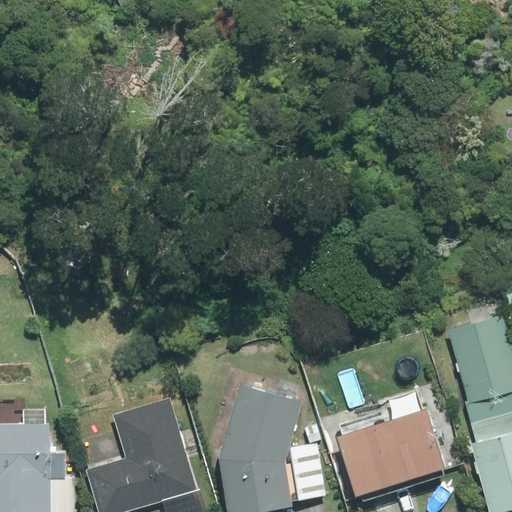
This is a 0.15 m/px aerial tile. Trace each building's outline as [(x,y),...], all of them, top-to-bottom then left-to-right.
[(511,304),(511,271),(502,274),(511,305),(511,304)] [(473,420),(511,409),(511,339),(504,311),(450,327),(470,400),(467,401),(473,420)] [(351,362),(347,346),(322,352),(326,368),(351,362)] [(299,446),(313,398),(249,380),(228,455),(237,511),(252,511),(302,503),(301,497),(329,492),(320,443),(299,446)] [(119,511),(201,489),(174,395),(117,412),(130,456),(90,467),(102,511),(119,511)] [(366,495),(457,467),(439,407),(348,435),(366,495)] [(511,409),(473,420),(478,440),(474,441),(494,511),(495,511),(511,507),(511,409)] [(54,422),(0,422),(0,511),(78,511),(79,475),(69,475),(69,451),(54,450),(54,422)]
